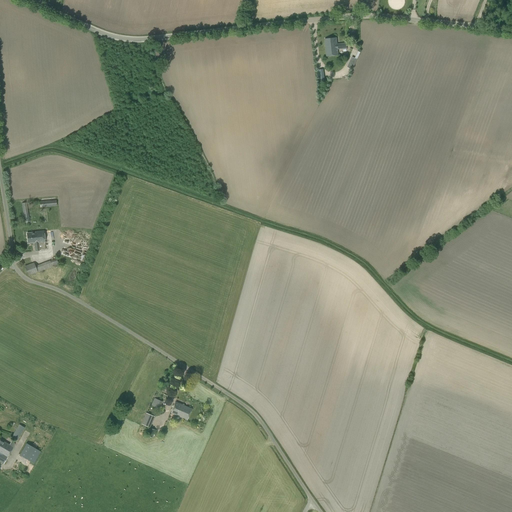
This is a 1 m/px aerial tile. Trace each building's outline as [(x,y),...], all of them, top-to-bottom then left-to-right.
[(339,55),(338,49),(347,48),(346,42),(337,43),(337,37),(325,39),(327,56),(339,55)] [(354,58),(351,56),(347,67),(353,69),(360,52),(357,51),(354,58)] [(34,242),(35,250),(45,249),(44,230),(36,231),(36,232),(27,233),(28,243),(34,242)] [(25,266),(28,275),(59,264),(57,258),(36,266),(34,262),(25,266)] [(161,401),(155,399),(152,406),(159,409),(161,401)] [(187,420),(191,409),(175,402),(171,413),(187,420)] [(12,437),(17,440),(25,427),(19,424),(12,437)] [(155,430),(150,428),(147,435),(152,437),(155,430)] [(15,444),(11,441),(9,445),(0,439),(0,461),(3,464),(15,444)] [(41,452),(26,443),(19,455),(34,464),(41,452)]
